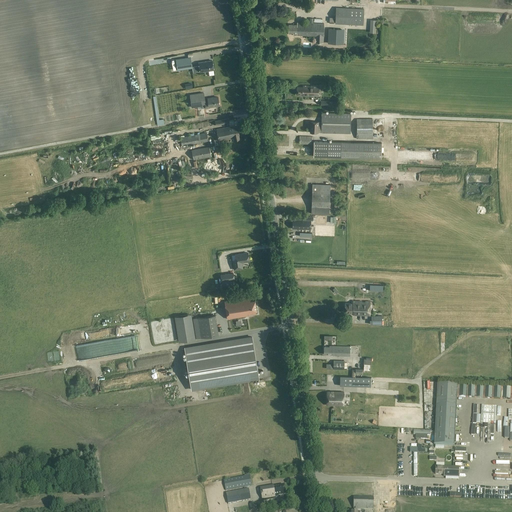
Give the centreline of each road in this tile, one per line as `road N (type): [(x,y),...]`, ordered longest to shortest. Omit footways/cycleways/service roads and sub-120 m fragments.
road 1 (tertiary): [(318,511),(241,0)]
road 2 (track): [(239,40),(141,60),(140,125),(0,153)]
road 3 (track): [(0,217),(259,171)]
road 4 (track): [(0,377),(180,344)]
road 5 (track): [(383,5),(511,11)]
